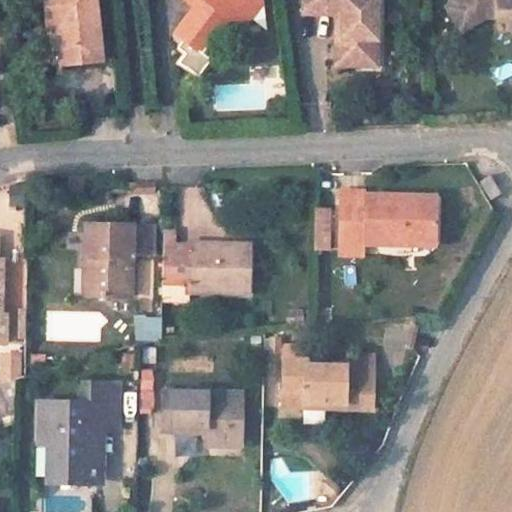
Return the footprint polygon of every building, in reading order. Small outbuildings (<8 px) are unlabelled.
[(92,0),(44,0),(47,26),(56,25),(60,63),(99,60),(92,0)] [(198,0),(194,5),(173,33),(199,53),(220,26),(213,21),(219,12),(227,18),(232,22),(247,4),(259,2),(258,0),(198,0)] [(302,0),(303,19),(341,18),(342,43),(337,44),(338,71),(358,70),(358,59),(378,58),(375,0),(302,0)] [(511,0),(444,0),(446,3),(469,1),(479,18),(492,17),(492,22),(502,22),(502,29),(511,28),(511,0)] [(458,31),(479,18),(469,1),(446,3),(442,5),(458,31)] [(247,4),(232,22),(240,28),(259,2),(247,4)] [(219,12),(213,21),(220,26),(227,18),(219,12)] [(378,58),(358,59),(358,70),(378,70),(378,58)] [(488,201),(502,195),(493,175),(479,181),(488,201)] [(154,182),(130,183),(131,195),(155,193),(154,182)] [(364,192),(339,191),(339,201),(364,201),(364,197),(364,192)] [(364,201),(339,201),(338,241),(342,242),(361,242),(433,243),(434,197),(364,197),(364,201)] [(314,207),(314,250),(334,250),(334,207),(314,207)] [(92,258),(92,296),(128,297),(129,254),(152,255),(152,227),(129,227),(85,226),(84,258),(92,258)] [(172,233),(163,233),(162,244),(171,245),(172,233)] [(361,242),(342,242),(342,252),(361,253),(361,242)] [(171,245),(162,244),(161,285),(186,286),(185,291),(246,294),(247,245),(186,243),(186,251),(171,251),(171,245)] [(92,258),(84,258),(83,296),(92,296),(92,258)] [(186,286),(161,285),(160,300),(185,301),(185,291),(186,286)] [(301,310),(284,311),(285,322),(302,320),(301,310)] [(162,341),(163,316),(135,316),(134,341),(162,341)] [(385,324),(385,347),(416,347),(417,324),(385,324)] [(304,345),(280,344),(280,359),(303,360),(304,345)] [(25,377),(23,352),(0,353),(2,379),(25,377)] [(373,355),(345,354),(344,366),(372,367),(373,355)] [(303,360),(280,359),(279,405),(304,405),(303,399),(343,400),(343,406),(371,407),(372,367),(344,366),(311,365),(303,365),(303,360)] [(140,369),(139,412),(155,412),(155,370),(140,369)] [(0,412),(16,408),(10,382),(0,384),(0,412)] [(79,402),(39,402),(37,440),(48,440),(58,441),(57,480),(95,480),(97,427),(112,428),(114,383),(89,382),(89,402),(79,402)] [(89,382),(80,382),(79,402),(89,402),(89,382)] [(240,392),(161,391),(160,425),(204,425),(204,430),(203,443),(239,443),(240,392)] [(58,441),(48,440),(46,479),(57,480),(58,441)] [(336,487),(326,480),(320,487),(330,495),(336,487)]
